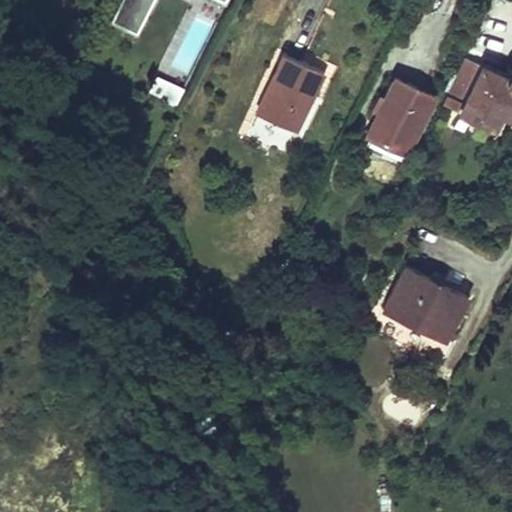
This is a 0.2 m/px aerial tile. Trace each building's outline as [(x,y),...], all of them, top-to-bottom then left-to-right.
[(111,0),(104,14),(130,28),(145,0),(111,0)] [(188,80),(213,25),(195,16),(170,72),(188,80)] [(251,115),(291,135),(319,74),(280,55),(251,115)] [(511,82),(463,58),(440,106),(489,129),(497,115),(511,121),(511,82)] [(408,138),(429,96),(390,76),(360,134),(400,154),(408,138)] [(179,104),(184,85),(153,77),(148,96),(179,104)] [(375,311),(446,343),(468,293),(397,262),(375,311)]
